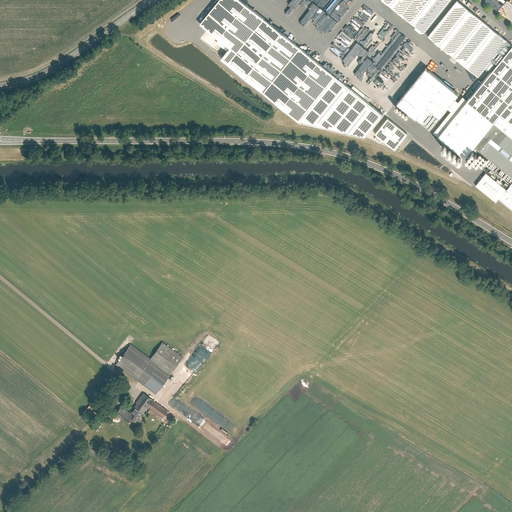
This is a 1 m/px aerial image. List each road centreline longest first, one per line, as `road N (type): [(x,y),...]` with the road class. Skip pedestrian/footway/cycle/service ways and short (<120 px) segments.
road 1 (tertiary): [(511,243),(399,177),(305,147),(0,140)]
road 2 (secondary): [(0,86),(52,69),(151,0)]
road 3 (unknown): [(368,1),(323,54),(382,105)]
